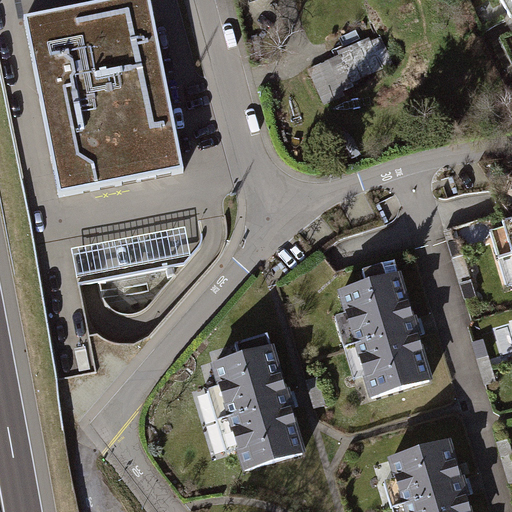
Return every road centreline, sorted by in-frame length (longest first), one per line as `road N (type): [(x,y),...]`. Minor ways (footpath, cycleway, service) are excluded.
road 1 (residential): [(267,211),(252,250),(108,426)]
road 2 (residential): [(267,211),(410,170),(511,152)]
road 3 (residential): [(210,0),(267,211)]
road 4 (motorway): [(24,511),(0,375)]
